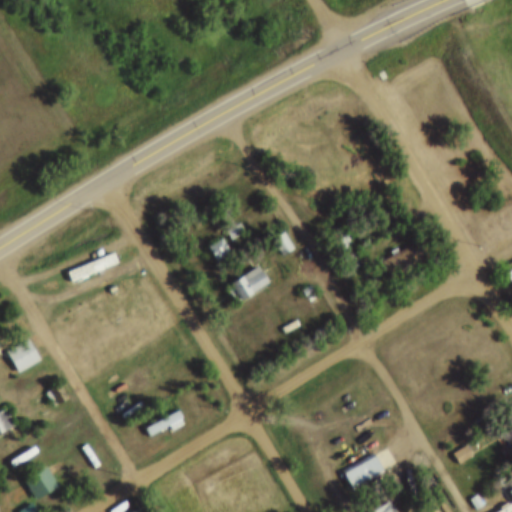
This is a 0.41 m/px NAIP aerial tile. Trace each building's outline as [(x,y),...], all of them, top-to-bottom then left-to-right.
[(231,210),(236,218),(222,227),(217,218),(231,210)] [(333,225),(337,222),(341,228),(337,231),(350,253),(341,259),(317,221),(327,215),(333,225)] [(263,226),(274,218),(285,235),(273,243),(263,226)] [(212,225),(221,239),(204,250),(195,236),(212,225)] [(226,231),(230,240),(244,234),(240,225),(226,231)] [(389,238),(410,226),(421,245),(386,265),(375,246),(383,242),(381,238),(387,234),(389,238)] [(292,251),(285,234),(273,239),(281,256),(292,251)] [(207,248),(215,262),(229,255),(222,240),(207,248)] [(381,264),(392,280),(421,260),(410,244),(381,264)] [(248,252),(259,269),(227,289),(216,273),(248,252)] [(498,260),(503,256),(509,265),(503,269),(498,260)] [(365,266),(370,273),(363,277),(359,270),(365,266)] [(225,287),(236,305),(269,285),(259,268),(225,287)] [(301,272),(305,279),(296,284),(292,277),(301,272)] [(0,338),(0,343),(10,360),(32,346),(20,326),(0,338)] [(5,353),(19,374),(40,360),(26,339),(5,353)] [(163,414),(145,424),(139,414),(170,397),(175,406),(173,407),(176,412),(165,418),(163,414)] [(0,433),(14,427),(5,409),(0,411),(0,433)] [(183,422),(180,413),(144,426),(148,435),(183,422)] [(511,450),(511,449),(511,429),(503,434),(511,450)] [(458,432),(464,441),(450,450),(444,440),(458,432)] [(334,459),(350,489),(395,465),(388,452),(373,459),(365,443),(334,459)] [(37,466),(28,448),(9,457),(18,476),(37,466)] [(39,453),(50,472),(28,486),(16,467),(39,453)] [(511,455),(511,493),(508,496),(498,479),(511,471),(505,460),(511,455)] [(57,487),(45,467),(23,480),(34,500),(57,487)] [(468,482),(475,492),(468,497),(461,486),(468,482)] [(25,489),(33,503),(19,511),(10,498),(25,489)] [(127,511),(121,502),(133,495),(142,510),(138,511),(127,511)] [(112,511),(111,509),(121,502),(127,511),(112,511)]
